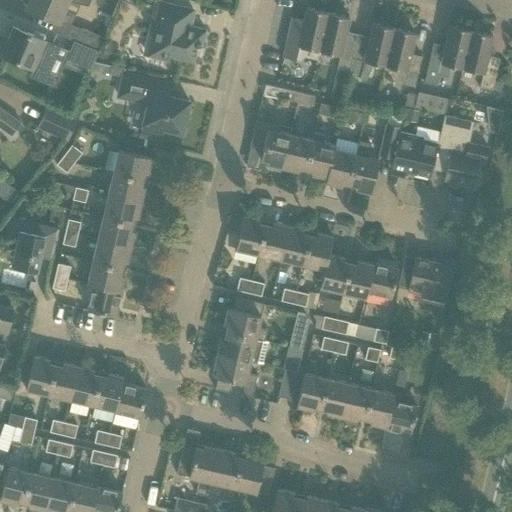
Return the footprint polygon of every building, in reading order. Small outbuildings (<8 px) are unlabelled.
[(89,0),(31,0),(28,8),(60,22),(70,26),(70,25),(79,3),(87,5),(89,0)] [(193,9),(160,2),(148,56),(169,61),(170,56),(193,61),(196,47),(201,48),(201,47),(202,47),(206,30),(184,25),(188,9),(193,10),(193,9)] [(290,25),(283,56),(295,59),(301,60),(304,57),(317,60),(318,53),(319,50),(328,12),(307,8),(304,20),(302,28),(290,25)] [(349,17),(328,12),(319,50),(340,55),(349,17)] [(70,26),(60,22),(56,33),(62,35),(73,40),(98,51),(99,51),(103,38),(79,29),(70,25),(70,26)] [(351,62),(348,72),(361,74),(360,79),(366,80),(373,63),(384,66),(393,28),(373,23),(368,42),(356,40),(351,62)] [(433,43),(424,82),(436,85),(438,75),(448,77),(449,69),(450,66),(462,68),(471,30),(449,25),(445,46),(433,43)] [(13,27),(1,55),(31,68),(31,67),(45,73),(56,46),(43,40),(26,33),(18,29),(13,27)] [(415,33),(393,28),(384,66),(396,69),(397,73),(400,80),(403,83),(403,85),(415,88),(422,57),(410,54),(415,33)] [(492,35),(471,30),(462,68),(483,73),(492,35)] [(73,40),(63,65),(88,76),(98,51),(73,40)] [(351,62),(339,59),(338,59),(336,69),(348,72),(351,62)] [(94,62),(92,71),(107,74),(109,66),(94,62)] [(189,101),(152,92),(155,80),(124,73),(118,96),(148,103),(141,135),(159,139),(162,127),(182,132),(189,101)] [(479,87),(492,89),(494,80),(482,77),(479,87)] [(332,86),(330,95),(341,98),(345,84),(332,86)] [(297,102),(299,91),(284,88),(282,98),(297,102)] [(315,95),(299,91),(297,102),(312,105),(315,95)] [(417,95),(414,108),(424,110),(427,94),(418,92),(417,95)] [(77,105),(72,117),(83,121),(85,116),(88,114),(83,103),(77,105)] [(336,107),(320,103),(318,114),(333,118),(336,107)] [(486,129),(502,132),(505,107),(489,105),(486,129)] [(66,141),(76,120),(47,106),(36,127),(66,141)] [(402,117),(402,119),(415,122),(418,110),(404,107),(402,117)] [(0,109),(0,128),(12,137),(20,124),(0,109)] [(362,123),(365,114),(350,110),(347,120),(362,123)] [(437,143),(436,150),(450,153),(443,179),(472,186),(478,162),(484,163),(488,146),(469,142),(473,121),(444,114),(437,143)] [(279,131),(281,125),(257,119),(251,145),(263,148),(260,159),(268,160),(267,164),(268,164),(267,168),(279,171),(280,167),(281,167),(289,133),(279,131)] [(384,131),(378,155),(386,157),(393,159),(393,158),(400,131),(400,128),(393,126),(385,124),(384,131)] [(400,131),(393,158),(406,161),(404,170),(405,171),(430,176),(432,168),(436,150),(437,143),(422,140),(423,136),(415,135),(400,131)] [(313,132),(312,139),(305,169),(312,171),(311,174),(326,178),(334,144),(323,141),(324,134),(313,132)] [(289,133),(281,167),(298,171),(298,168),(305,169),(312,139),(289,133)] [(358,141),(355,154),(348,184),(355,186),(354,189),(370,193),(378,160),(367,157),(370,143),(358,141)] [(73,144),(65,154),(75,162),(82,152),(73,144)] [(334,144),(326,178),(325,182),(341,186),(342,183),(348,184),(355,154),(333,149),(335,144),(334,144)] [(152,157),(119,149),(114,172),(143,179),(144,172),(148,173),(152,157)] [(75,162),(65,154),(58,164),(67,171),(75,162)] [(114,172),(108,194),(141,202),(145,186),(141,186),(143,179),(114,172)] [(86,201),(88,190),(75,187),(73,198),(86,201)] [(108,194),(103,216),(132,223),(134,216),(137,217),(141,202),(108,194)] [(239,232),(235,249),(258,254),(265,224),(258,222),(259,219),(243,215),(239,232)] [(103,216),(98,240),(130,247),(134,231),(131,230),(132,223),(103,216)] [(58,229),(44,226),(8,218),(2,250),(14,253),(11,266),(36,271),(39,256),(51,259),(53,254),(58,229)] [(67,220),(64,232),(77,235),(80,222),(67,220)] [(265,224),(258,254),(280,259),(288,226),(272,222),(271,226),(265,224)] [(288,226),(280,259),(302,264),(309,234),(302,233),(303,229),(288,226)] [(64,232),(62,244),(75,247),(77,235),(64,232)] [(309,234),(302,264),(324,269),(328,253),(328,254),(332,236),(317,232),(316,236),(309,234)] [(98,240),(93,261),(122,268),(124,261),(127,262),(130,247),(98,240)] [(324,269),(320,287),(343,292),(349,262),(343,261),(343,257),(328,254),(328,253),(324,269)] [(440,263),(415,257),(405,255),(398,285),(408,287),(407,290),(422,294),(421,297),(445,303),(453,272),(452,271),(449,282),(437,279),(440,263)] [(349,262),(343,292),(366,297),(367,291),(366,291),(372,264),(357,260),(356,264),(349,262)] [(93,261),(88,284),(93,285),(120,291),(120,290),(124,275),(120,274),(122,268),(93,261)] [(372,264),(366,291),(367,291),(368,291),(391,297),(398,268),(372,262),(372,264)] [(57,264),(55,276),(67,279),(70,266),(57,264)] [(55,276),(52,288),(64,291),(67,279),(55,276)] [(249,293),(252,281),(239,278),(236,290),(249,293)] [(252,281),(249,293),(261,296),(264,284),(252,281)] [(92,287),(87,309),(116,316),(121,293),(122,290),(120,290),(120,291),(93,285),(92,287)] [(294,304),(297,292),(284,289),(281,301),(294,304)] [(307,294),(297,292),(294,304),(306,307),(314,309),(318,294),(308,291),(307,294)] [(233,309),(227,308),(223,324),(227,324),(225,332),(261,340),(264,340),(267,329),(258,327),(264,303),(236,297),(233,309)] [(0,330),(8,333),(13,308),(0,305),(0,330)] [(334,331),(337,319),(325,316),(322,328),(334,331)] [(337,319),(334,331),(346,334),(349,322),(337,319)] [(385,344),(388,331),(376,328),(373,341),(385,344)] [(435,350),(437,334),(422,331),(419,347),(435,350)] [(220,337),(217,353),(250,361),(250,360),(256,361),(261,340),(225,332),(224,338),(220,337)] [(291,335),(289,346),(302,350),(305,338),(291,335)] [(333,352),(336,340),(324,337),(321,349),(333,352)] [(336,340),(333,352),(345,355),(348,343),(336,340)] [(401,360),(404,348),(391,345),(388,357),(401,360)] [(381,350),(368,347),(366,359),(378,362),(381,350)] [(404,348),(401,360),(413,363),(416,351),(404,348)] [(217,353),(213,368),(216,369),(215,376),(218,377),(215,389),(242,396),(242,395),(251,397),(256,374),(247,372),(250,361),(217,353)] [(27,382),(25,389),(48,394),(55,364),(48,363),(49,359),(33,355),(30,366),(27,382)] [(55,364),(48,394),(70,399),(78,366),(63,362),(62,366),(55,364)] [(93,370),(78,366),(70,399),(92,405),(99,375),(93,373),(93,370)] [(297,372),(285,369),(279,396),(291,399),(297,372)] [(304,372),(296,406),(312,410),(313,406),(320,408),(327,377),(304,372)] [(94,405),(92,417),(111,421),(114,411),(121,382),(121,383),(123,377),(107,373),(106,377),(99,375),(92,405),(94,405)] [(327,377),(320,408),(326,409),(326,413),(341,417),(349,383),(327,377)] [(121,382),(114,411),(139,417),(146,388),(121,383),(121,382)] [(349,383),(341,417),(356,420),(357,417),(364,418),(371,388),(349,383)] [(0,384),(0,396),(5,398),(8,387),(0,384)] [(371,388),(364,418),(371,420),(370,423),(385,427),(392,399),(393,399),(395,393),(371,388)] [(385,427),(385,428),(410,434),(417,405),(394,399),(393,399),(392,399),(385,427)] [(25,417),(22,429),(34,432),(37,420),(25,417)] [(62,435),(65,423),(52,420),(49,432),(62,435)] [(65,423),(62,435),(74,438),(77,426),(65,423)] [(34,432),(22,429),(19,441),(31,445),(34,432)] [(106,446),(109,433),(97,430),(94,443),(106,446)] [(109,433),(106,446),(119,449),(121,436),(109,433)] [(57,456),(60,443),(48,440),(45,453),(57,456)] [(60,443),(57,456),(70,459),(73,446),(60,443)] [(195,449),(183,447),(176,474),(198,479),(195,492),(207,495),(211,482),(219,449),(203,445),(203,449),(195,447),(195,449)] [(219,449),(211,482),(222,484),(219,498),(230,501),(231,501),(234,487),(233,487),(240,457),(233,456),(234,452),(219,449)] [(101,466),(104,453),(92,450),(89,463),(101,466)] [(117,456),(104,453),(101,466),(114,469),(117,456)] [(240,457),(233,487),(234,487),(268,495),(275,468),(263,465),(264,459),(248,455),(247,459),(240,457)] [(0,496),(0,500),(15,504),(16,500),(23,502),(29,473),(7,468),(6,472),(0,496)] [(29,473),(23,502),(29,503),(28,507),(44,511),(51,478),(29,473)] [(51,478),(44,511),(49,511),(59,511),(60,511),(65,511),(66,511),(74,483),(51,478)] [(74,483),(66,511),(90,511),(96,489),(96,488),(74,483)] [(96,489),(90,511),(117,511),(118,510),(122,492),(96,486),(96,488),(96,489)] [(277,489),(271,511),(295,511),(299,497),(292,496),(293,492),(277,489)] [(299,497),(295,511),(318,511),(322,499),(306,495),(306,499),(299,497)] [(174,510),(176,511),(181,511),(204,511),(206,504),(177,497),(174,510)] [(322,499),(318,511),(342,511),(343,508),(337,506),(337,503),(322,499)]
